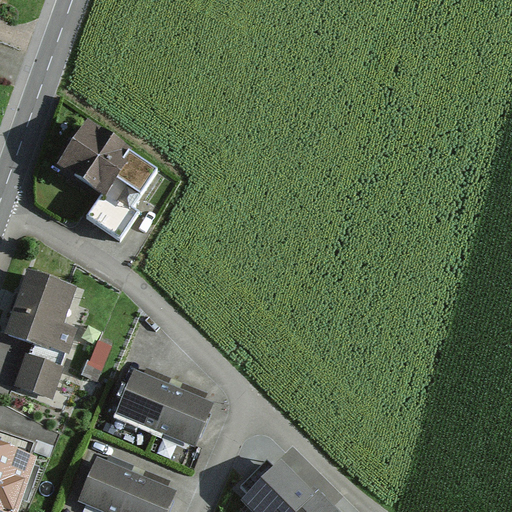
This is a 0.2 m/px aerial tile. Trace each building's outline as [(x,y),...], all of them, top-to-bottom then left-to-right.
[(14,0),(0,0),(0,35),(2,36),(14,0)] [(171,182),(102,130),(71,171),(111,201),(99,217),(128,239),(171,182)] [(83,289),(36,271),(12,332),(35,341),(19,385),(54,398),(81,330),(69,325),(83,289)] [(214,403),(134,369),(115,412),(195,447),(214,403)] [(24,511),(45,453),(0,436),(0,511),(24,511)] [(166,511),(176,491),(96,456),(77,499),(107,511),(166,511)] [(315,509),(278,475),(251,504),(259,511),(341,511),(326,497),(315,509)]
